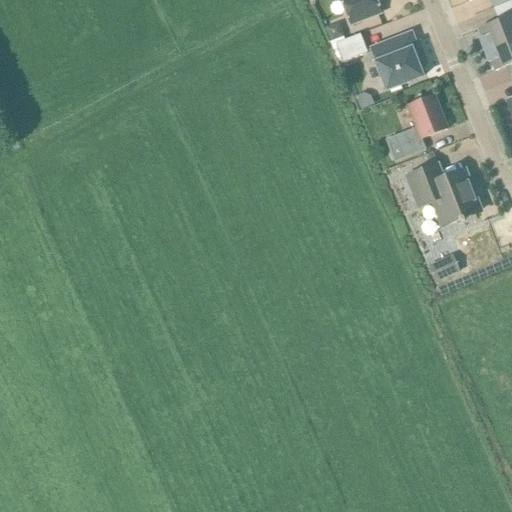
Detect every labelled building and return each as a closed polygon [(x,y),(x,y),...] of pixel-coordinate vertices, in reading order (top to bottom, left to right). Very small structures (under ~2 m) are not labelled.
[(340,0),(351,24),(380,13),(375,0),(340,0)] [(484,51),(511,40),(511,15),(478,28),(482,39),(479,40),(484,51)] [(333,28),(326,30),(330,42),(343,37),(340,30),(333,28)] [(411,32),(372,48),(377,61),(375,62),(386,91),(423,77),(414,54),(419,52),(411,32)] [(360,35),(336,44),(343,62),(367,53),(360,35)] [(511,40),(484,51),(488,63),(491,62),(495,71),(511,64),(511,40)] [(362,95),(355,98),(360,111),(372,105),(369,98),(362,95)] [(416,128),(386,140),(391,152),(395,162),(411,156),(407,145),(447,130),(434,95),(408,106),(416,128)] [(418,207),(432,202),(442,227),(460,220),(460,222),(464,220),(463,219),(478,213),(468,188),(472,187),(465,169),(443,178),(437,164),(406,176),(418,207)] [(452,256),(430,266),(438,283),(460,273),(452,256)]
